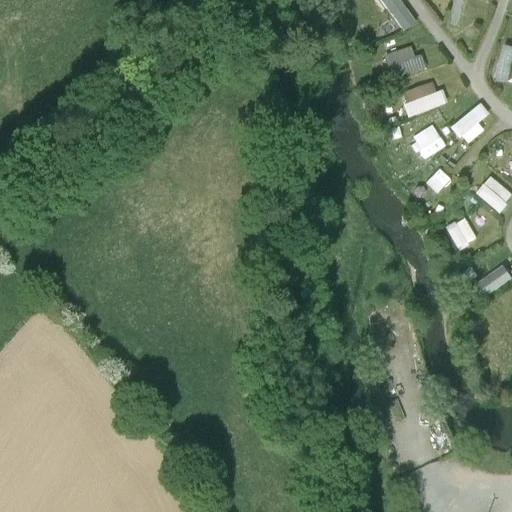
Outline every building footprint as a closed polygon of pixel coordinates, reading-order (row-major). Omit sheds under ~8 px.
[(405,0),(382,0),(407,31),(421,20),(405,0)] [(488,18),(493,0),(458,0),(456,9),(488,18)] [(510,83),(511,76),(511,42),(507,41),(496,80),(510,83)] [(396,79),(425,70),(418,45),(388,54),(396,79)] [(452,105),(447,89),(439,92),(435,83),(405,94),(414,118),(452,105)] [(483,123),(494,114),(483,102),(455,126),(471,145),(489,129),(483,123)] [(422,147),(412,153),(419,165),(449,147),(437,126),(417,138),(422,147)] [(439,196),(454,183),(442,170),(427,182),(439,196)] [(511,201),(511,197),(491,179),(479,192),(502,212),(511,201)] [(450,226),(461,251),(481,242),(469,217),(450,226)] [(477,283),(486,297),(511,279),(511,270),(507,263),(477,283)]
